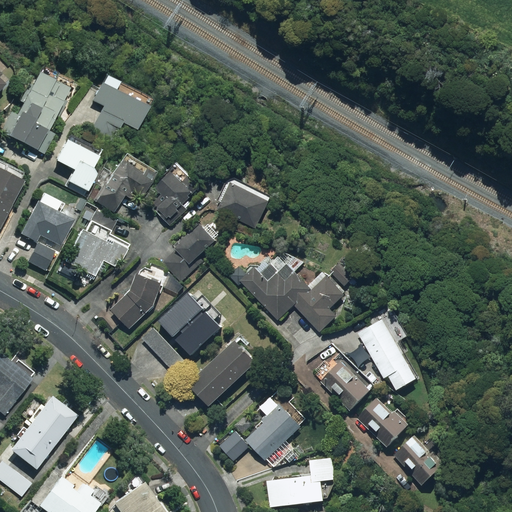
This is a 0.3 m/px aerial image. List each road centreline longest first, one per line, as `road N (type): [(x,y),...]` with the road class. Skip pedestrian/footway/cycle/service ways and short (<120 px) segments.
road 1 (residential): [(0,290),(65,329),(179,451),(217,511)]
road 2 (unknown): [(179,451),(293,361),(391,456)]
road 3 (unknown): [(65,329),(161,226)]
